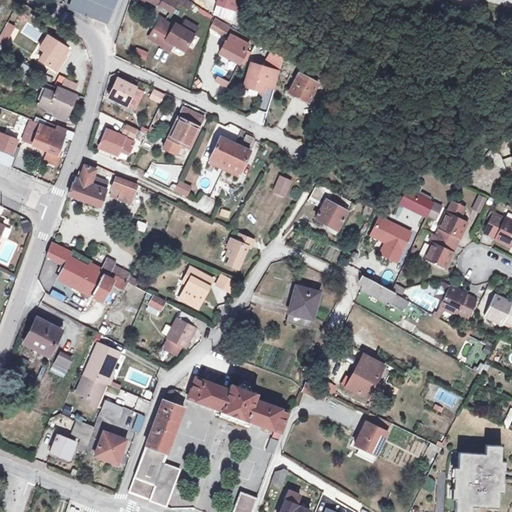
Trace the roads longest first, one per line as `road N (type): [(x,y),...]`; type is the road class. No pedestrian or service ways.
road 1 (residential): [(333,322),(352,283),(276,247),(236,315),(162,381),(116,506)]
road 2 (residential): [(101,61),(284,140)]
road 3 (unclassified): [(52,208),(0,354)]
road 4 (residential): [(101,61),(52,208)]
